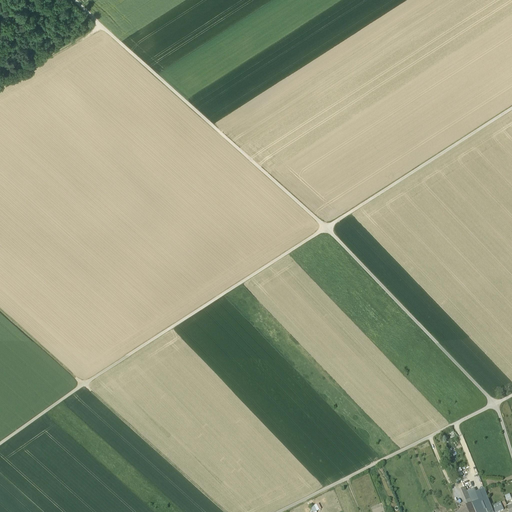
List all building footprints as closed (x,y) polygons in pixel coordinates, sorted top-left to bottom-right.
[(468,496),(465,488),(459,490),(464,502),(470,500),(468,496)] [(483,489),(476,493),(479,501),(483,511),(487,511),(487,508),(491,506),(483,489)] [(476,493),(468,496),(470,500),(472,504),(479,501),(476,493)] [(483,511),(479,501),(472,504),(475,511),(483,511)] [(500,502),(491,506),(491,507),(493,511),(498,511),(503,510),(500,502)]
